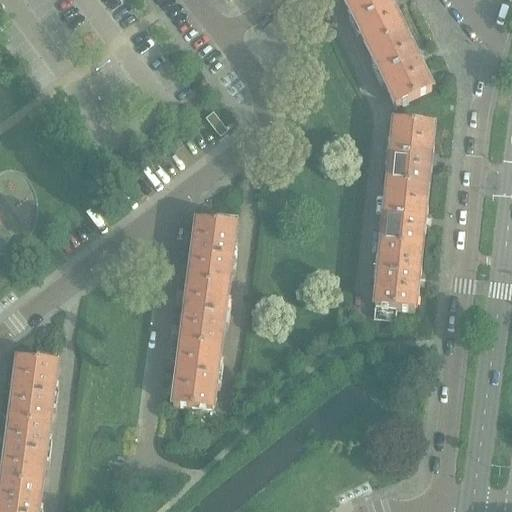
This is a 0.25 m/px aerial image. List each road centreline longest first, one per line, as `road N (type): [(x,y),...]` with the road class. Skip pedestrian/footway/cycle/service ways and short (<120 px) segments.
road 1 (residential): [(510,0),(480,119),(436,511)]
road 2 (residential): [(0,338),(247,145)]
road 3 (secondary): [(507,220),(470,511)]
road 4 (residential): [(223,37),(263,99),(247,145)]
